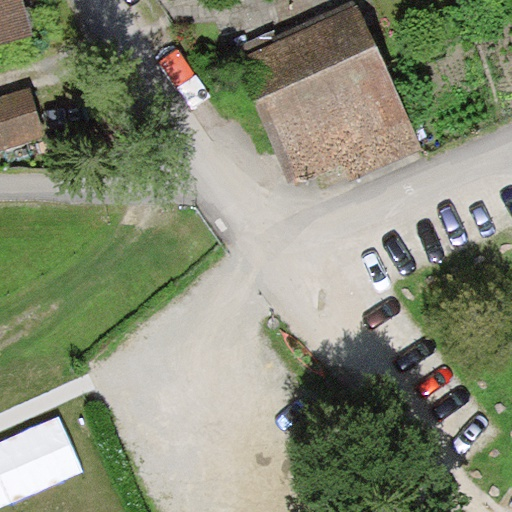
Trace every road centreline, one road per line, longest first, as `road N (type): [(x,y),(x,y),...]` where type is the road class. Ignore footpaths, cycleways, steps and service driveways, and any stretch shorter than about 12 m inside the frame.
road 1 (track): [(496,511),(437,456),(295,255)]
road 2 (residential): [(250,187),(295,255),(511,155)]
road 3 (unclassified): [(0,188),(250,187)]
road 4 (residential): [(102,0),(250,187)]
